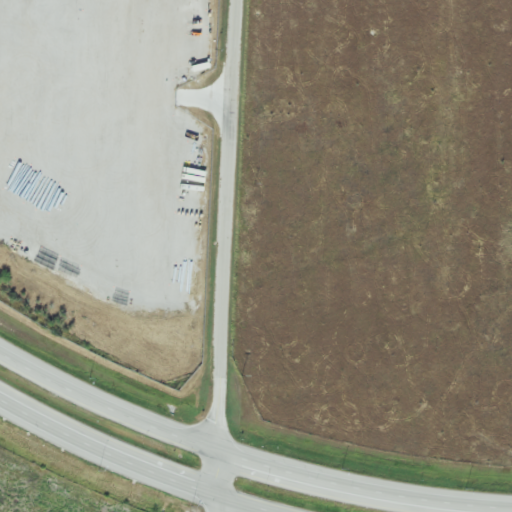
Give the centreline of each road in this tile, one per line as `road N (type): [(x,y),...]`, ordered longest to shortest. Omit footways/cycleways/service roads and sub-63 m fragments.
road 1 (trunk): [(511,509),(347,489),(218,458),(119,421),(0,360)]
road 2 (residential): [(218,495),(237,0)]
road 3 (trunk): [(0,398),(83,447),(282,511)]
